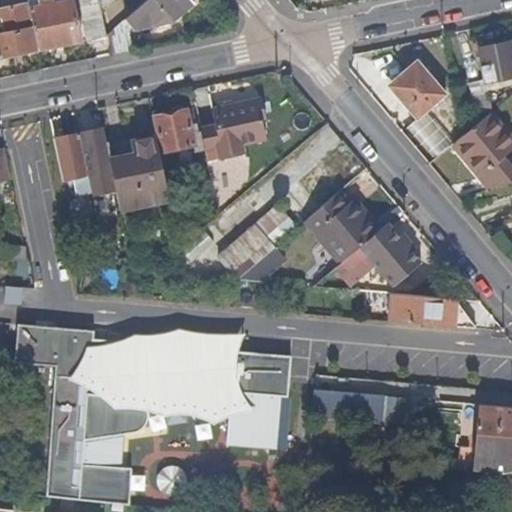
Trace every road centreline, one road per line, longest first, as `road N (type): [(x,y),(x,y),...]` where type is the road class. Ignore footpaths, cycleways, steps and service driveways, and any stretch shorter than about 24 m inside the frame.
road 1 (residential): [(511,351),(55,302)]
road 2 (residential): [(294,44),(511,300)]
road 3 (residential): [(294,44),(12,104)]
road 4 (residential): [(294,44),(501,0)]
road 5 (residential): [(12,104),(55,302)]
